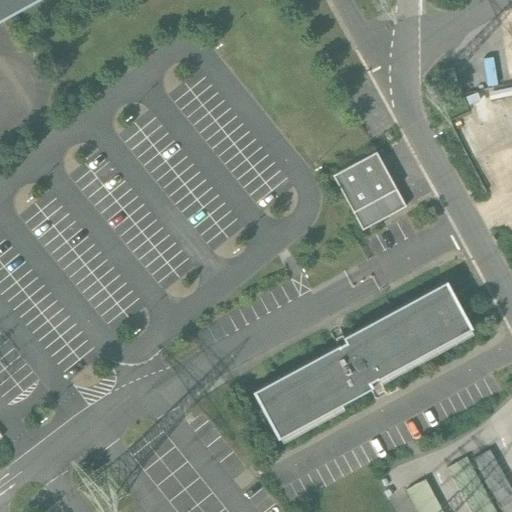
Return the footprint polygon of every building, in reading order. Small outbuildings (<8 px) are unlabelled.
[(0,0),(0,25),(45,0),(0,0)] [(379,152),(336,175),(355,211),(398,189),(379,152)] [(398,189),(355,211),(364,228),(407,206),(398,189)] [(476,327),(451,282),(349,337),(352,342),(260,392),(284,437),(378,386),(375,381),(476,327)] [(492,446),(450,469),(474,511),(511,511),(511,479),(511,480),(492,446)]
